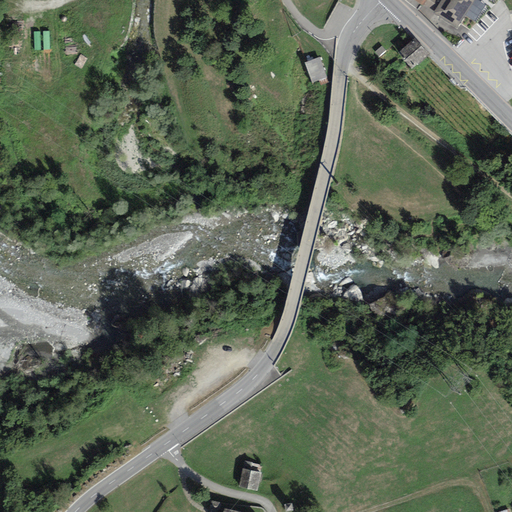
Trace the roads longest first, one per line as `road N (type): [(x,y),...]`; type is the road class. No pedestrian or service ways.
road 1 (tertiary): [(381,0),(342,53),(332,138),(274,351),(231,398),(75,511)]
road 2 (track): [(340,63),(511,195)]
road 3 (secondary): [(387,0),(511,119)]
road 4 (track): [(358,511),(455,479),(478,490),(485,511)]
road 5 (track): [(164,445),(197,478),(271,511)]
